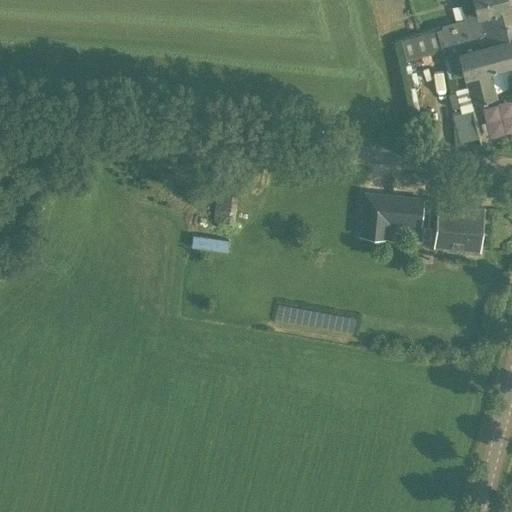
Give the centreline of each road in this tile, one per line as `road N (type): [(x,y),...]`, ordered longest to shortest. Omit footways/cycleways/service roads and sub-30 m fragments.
road 1 (unclassified): [(511,168),(0,120)]
road 2 (unclassified): [(479,511),(511,383)]
